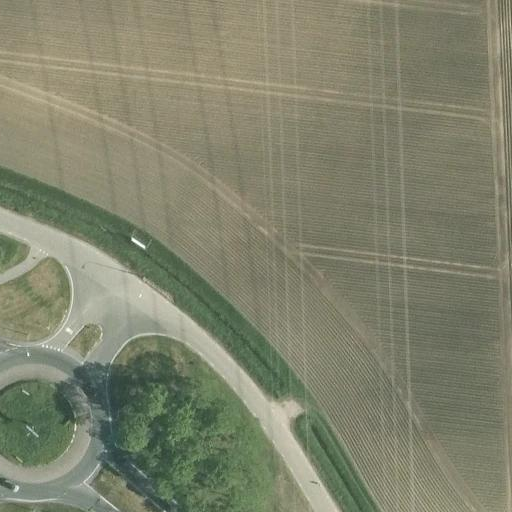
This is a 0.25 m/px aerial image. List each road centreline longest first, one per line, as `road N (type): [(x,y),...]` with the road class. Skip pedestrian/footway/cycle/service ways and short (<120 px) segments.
road 1 (unclassified): [(325,511),(224,369),(128,290)]
road 2 (unclassified): [(128,290),(0,223)]
